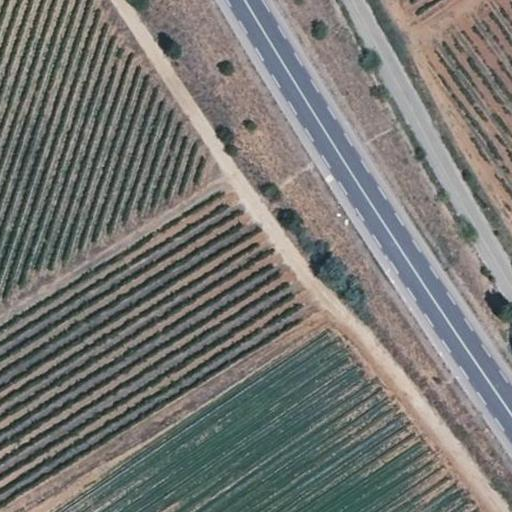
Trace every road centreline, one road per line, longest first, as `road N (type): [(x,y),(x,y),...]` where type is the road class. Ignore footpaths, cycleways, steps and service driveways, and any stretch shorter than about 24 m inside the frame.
road 1 (tertiary): [(511,422),(235,0)]
road 2 (track): [(119,0),(267,222),(380,357)]
road 3 (track): [(357,0),(511,288)]
road 4 (track): [(501,511),(380,357)]
